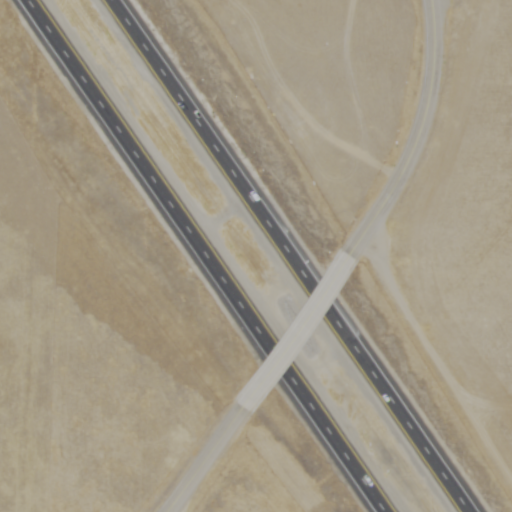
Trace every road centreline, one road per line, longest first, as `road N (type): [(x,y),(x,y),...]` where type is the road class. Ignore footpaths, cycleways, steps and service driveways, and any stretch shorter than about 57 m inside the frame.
road 1 (motorway): [(477,511),(117,0)]
road 2 (motorway): [(34,0),(383,511)]
road 3 (track): [(511,494),(366,243)]
road 4 (tertiary): [(439,0),(441,64),(428,127),(398,191),(350,257)]
road 5 (tertiary): [(350,257),(240,411)]
road 6 (residential): [(240,411),(164,511)]
